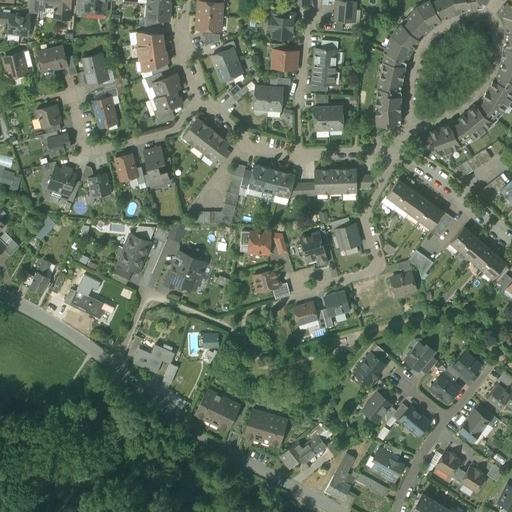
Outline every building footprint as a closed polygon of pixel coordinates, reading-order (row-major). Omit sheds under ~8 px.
[(30,0),(30,11),(38,12),(39,0),(30,0)] [(54,17),(69,19),(70,0),(45,0),(45,6),(46,6),(55,7),(55,8),(54,8),(53,10),(54,11),(54,17)] [(76,0),(75,13),(85,14),(85,9),(82,9),(82,0),(76,0)] [(104,14),(105,14),(106,0),(82,0),(82,9),(85,9),(96,10),(96,5),(105,6),(104,11),(104,14)] [(335,20),(353,21),(354,9),(355,10),(356,2),(336,0),(336,2),(335,20)] [(388,50),(404,57),(406,54),(409,55),(412,49),(413,48),(417,43),(414,40),(424,29),(427,32),(431,27),(433,26),(439,23),(437,19),(449,12),(451,15),(457,12),(459,12),(465,11),(464,7),(472,5),(473,9),(483,8),(487,0),(435,0),(431,2),(430,0),(429,0),(417,7),(407,18),(409,20),(404,26),(401,24),(391,35),(385,49),(388,50)] [(503,17),(504,33),(511,32),(511,0),(511,2),(511,4),(507,2),(504,6),(506,7),(501,15),(503,17)] [(198,1),(197,15),(221,17),(222,11),(220,8),(220,3),(220,2),(212,2),(198,1)] [(169,20),(170,5),(148,3),(147,18),(164,20),(169,20)] [(0,21),(9,22),(9,15),(10,15),(10,14),(0,12),(0,21)] [(23,16),(10,15),(9,15),(9,22),(8,33),(9,33),(9,31),(19,32),(18,34),(28,35),(30,16),(23,16)] [(221,23),(221,17),(197,15),(196,28),(218,30),(219,24),(221,23)] [(271,37),(292,38),(292,31),(292,29),(292,24),(293,22),(293,18),(289,18),(272,17),(269,16),(268,29),(271,30),(271,37)] [(146,18),(145,25),(144,31),(162,33),(163,33),(163,27),(164,20),(147,18),(146,18)] [(139,59),(141,59),(152,57),(151,52),(165,51),(162,33),(144,31),(142,31),(137,31),(139,43),(137,44),(139,59)] [(500,62),(496,75),(511,81),(511,32),(504,33),(503,46),(500,62)] [(205,33),(205,46),(219,40),(220,34),(205,33)] [(222,45),(224,50),(230,48),(232,47),(232,48),(236,46),(233,40),(222,45)] [(321,48),(337,49),(338,41),(322,40),(321,48)] [(38,52),(43,71),(67,65),(65,57),(62,46),(38,52)] [(315,47),(314,62),(336,64),(337,49),(321,48),(315,47)] [(237,59),(235,55),(232,54),(230,48),(224,50),(211,55),(216,68),(237,59)] [(275,67),(295,69),(297,51),(287,50),(275,49),(275,50),(274,57),(276,59),(275,67)] [(23,56),(26,67),(33,66),(29,50),(22,52),(23,56)] [(403,61),(404,57),(388,50),(387,54),(403,61)] [(166,51),(165,51),(151,52),(152,57),(141,59),(143,71),(147,70),(150,69),(167,63),(168,62),(166,51)] [(4,71),(12,76),(27,72),(26,67),(23,56),(20,57),(20,56),(15,53),(13,55),(13,56),(3,58),(6,69),(4,71)] [(82,57),(89,84),(107,79),(104,67),(105,66),(102,53),(82,57)] [(377,88),(397,90),(400,91),(406,62),(403,61),(387,54),(384,53),(377,88)] [(67,65),(69,75),(77,73),(72,55),(65,57),(67,65)] [(242,72),(237,59),(216,68),(221,81),(242,72)] [(334,85),(336,64),(314,62),(312,80),(321,81),(321,84),(328,84),(334,85)] [(150,69),(152,75),(145,77),(149,87),(154,85),(153,83),(165,78),(163,77),(161,71),(169,68),(167,63),(150,69)] [(154,85),(158,96),(175,89),(180,87),(177,81),(178,79),(176,73),(168,75),(168,77),(165,78),(153,83),(154,85)] [(511,81),(496,75),(494,78),(511,86),(511,81)] [(495,106),(490,111),(497,117),(501,112),(502,112),(507,105),(507,106),(511,97),(511,96),(511,86),(494,78),(482,98),(484,99),(495,106)] [(311,89),(327,90),(328,84),(321,84),(321,81),(312,80),(311,89)] [(103,84),(105,89),(116,86),(115,81),(103,84)] [(228,92),(232,97),(241,89),(237,84),(228,92)] [(245,85),(241,89),(232,97),(236,101),(249,89),(245,85)] [(116,86),(105,89),(104,89),(106,97),(110,96),(110,97),(118,95),(116,86)] [(254,108),(268,109),(269,87),(255,86),(254,108)] [(268,109),(273,109),(275,107),(281,108),(282,88),(269,87),(268,109)] [(396,95),(397,90),(377,88),(375,104),(378,105),(378,109),(375,109),(376,126),(396,124),(396,119),(401,119),(400,110),(401,110),(401,104),(400,104),(401,96),(396,95)] [(178,96),(175,89),(158,96),(154,98),(158,108),(159,111),(170,107),(174,105),(175,106),(183,103),(180,97),(178,96)] [(93,101),(99,124),(116,119),(110,97),(110,96),(106,97),(93,101)] [(484,99),(481,104),(490,111),(495,106),(484,99)] [(36,109),(38,117),(35,118),(33,121),(35,126),(37,128),(42,126),(45,126),(59,122),(61,122),(57,104),(36,109)] [(468,131),(462,135),(466,142),(472,139),(473,139),(493,123),(492,122),(497,117),(490,111),(485,116),(478,107),(476,104),(458,119),(460,122),(468,131)] [(485,116),(490,111),(481,104),(478,107),(485,116)] [(342,106),(328,107),(329,129),(343,128),(342,106)] [(153,110),(158,123),(174,117),(170,107),(159,111),(158,108),(153,110)] [(315,129),(316,129),(329,129),(328,107),(316,107),(314,107),(315,129)] [(192,143),(194,144),(208,126),(207,125),(203,122),(197,118),(197,117),(196,118),(183,135),(182,135),(183,136),(190,141),(189,141),(192,143)] [(58,135),(57,130),(61,129),(59,122),(45,126),(46,133),(42,134),(44,139),(48,139),(47,138),(58,135)] [(460,122),(456,125),(462,135),(468,131),(460,122)] [(460,146),(466,142),(462,135),(456,138),(452,126),(451,124),(429,132),(429,133),(434,144),(429,145),(432,152),(436,151),(438,155),(444,153),(445,154),(453,150),(453,151),(461,147),(460,146)] [(456,138),(462,135),(456,125),(452,126),(456,138)] [(219,134),(208,126),(194,144),(195,145),(194,145),(195,145),(204,152),(219,134)] [(55,148),(56,154),(66,152),(65,148),(69,147),(67,140),(70,140),(68,133),(58,135),(47,138),(48,139),(50,150),(55,148)] [(419,137),(423,148),(429,145),(434,144),(429,133),(419,137)] [(219,135),(219,134),(204,152),(205,153),(208,156),(215,161),(216,161),(218,158),(225,149),(229,143),(229,144),(230,143),(229,143),(223,138),(219,135)] [(153,180),(154,184),(169,180),(167,171),(160,172),(157,163),(165,161),(161,148),(161,146),(143,150),(149,173),(151,181),(153,180)] [(161,148),(165,161),(170,159),(167,147),(161,148)] [(218,158),(223,162),(230,152),(225,149),(218,158)] [(452,170),(459,180),(491,159),(485,149),(452,170)] [(500,159),(508,166),(511,162),(511,154),(508,150),(500,159)] [(115,157),(120,179),(137,175),(135,168),(132,153),(115,157)] [(0,163),(11,167),(13,158),(0,154),(0,163)] [(42,164),(43,170),(55,167),(57,166),(55,160),(42,164)] [(231,174),(242,177),(245,165),(234,163),(231,174)] [(249,186),(262,190),(268,167),(254,164),(252,171),(249,183),(249,186)] [(81,179),(85,179),(89,178),(88,176),(93,175),(91,167),(86,165),(81,179)] [(62,191),(69,194),(76,175),(75,173),(70,171),(69,172),(62,169),(61,168),(57,166),(55,167),(48,184),(49,187),(54,188),(57,187),(61,189),(62,191)] [(139,183),(145,182),(143,174),(141,166),(135,168),(137,175),(139,183)] [(281,171),(268,167),(262,190),(275,193),(281,171)] [(0,173),(0,180),(10,183),(8,189),(16,191),(21,178),(13,175),(14,172),(2,168),(0,173)] [(343,169),(342,169),(343,192),(344,192),(357,191),(357,187),(356,175),(356,168),(343,169)] [(245,169),(243,177),(240,187),(246,188),(247,182),(249,183),(252,171),(245,169)] [(328,192),(329,192),(328,169),(327,169),(314,170),(315,183),(315,193),(328,192)] [(342,169),(328,169),(329,192),(343,192),(342,169)] [(295,174),(281,171),(275,193),(273,201),(287,204),(289,196),(292,183),(295,174)] [(99,194),(99,195),(111,192),(106,172),(93,175),(88,176),(89,178),(93,195),(99,194)] [(149,173),(143,174),(145,182),(146,186),(154,184),(153,180),(151,181),(149,173)] [(231,174),(224,203),(235,206),(240,187),(243,177),(242,177),(231,174)] [(375,175),(364,175),(365,187),(369,187),(375,175)] [(477,193),(484,202),(506,185),(499,176),(477,193)] [(386,195),(397,204),(409,187),(398,179),(386,195)] [(510,197),(511,198),(511,180),(501,189),(504,193),(503,194),(507,199),(510,197)] [(289,196),(301,195),(301,183),(292,183),(289,196)] [(420,195),(409,187),(397,204),(409,212),(420,195)] [(432,204),(420,195),(409,212),(420,220),(432,204)] [(221,211),(215,211),(215,222),(224,222),(231,223),(235,206),(224,203),(221,211)] [(443,212),(432,204),(420,220),(431,228),(437,221),(443,212)] [(191,222),(215,222),(215,211),(192,210),(191,222)] [(320,221),(328,218),(326,210),(317,212),(320,221)] [(443,212),(437,221),(441,224),(448,215),(444,211),(443,212)] [(448,215),(441,224),(446,228),(453,218),(448,215)] [(33,231),(41,239),(55,224),(47,216),(33,231)] [(331,222),(333,230),(336,229),(350,225),(348,217),(331,222)] [(434,234),(441,224),(437,221),(431,228),(430,230),(434,234)] [(167,236),(179,241),(187,223),(173,222),(168,235),(167,236)] [(336,229),(341,248),(360,243),(354,224),(350,225),(336,229)] [(439,238),(446,228),(441,224),(434,234),(439,238)] [(138,225),(135,232),(150,238),(155,226),(138,225)] [(153,237),(164,242),(169,231),(158,226),(153,237)] [(450,242),(461,251),(474,236),(463,227),(450,242)] [(241,230),(240,244),(249,244),(250,231),(241,230)] [(319,231),(322,244),(328,242),(325,230),(319,231)] [(249,251),(269,253),(270,240),(272,240),(273,233),(250,231),(249,244),(249,251)] [(300,236),(302,243),(305,254),(307,261),(317,258),(319,263),(321,264),(326,262),(327,261),(322,244),(319,231),(300,236)] [(130,233),(124,248),(144,256),(150,241),(130,233)] [(277,243),(280,253),(287,251),(282,234),(273,233),(272,240),(274,241),(277,243)] [(485,245),(474,236),(461,251),(472,260),(485,245)] [(3,249),(10,255),(19,246),(12,239),(5,246),(6,247),(3,249)] [(301,255),(305,254),(302,243),(297,244),(296,246),(299,254),(301,255)] [(495,254),(485,245),(472,260),(482,269),(495,254)] [(138,271),(144,256),(124,248),(120,257),(123,257),(120,264),(138,271)] [(408,260),(414,264),(422,254),(416,249),(408,260)] [(178,251),(173,265),(170,270),(169,270),(164,283),(173,287),(175,282),(186,286),(188,283),(191,285),(195,284),(198,282),(200,276),(203,269),(203,266),(200,263),(201,260),(178,251)] [(418,265),(419,270),(427,258),(422,254),(414,264),(418,265)] [(506,263),(495,254),(482,269),(493,278),(504,265),(506,263)] [(433,262),(427,258),(419,270),(421,278),(433,262)] [(37,270),(35,276),(30,286),(43,292),(50,277),(46,275),(51,263),(43,259),(37,271),(37,270)] [(203,269),(200,276),(207,278),(212,265),(201,260),(200,263),(203,266),(203,269)] [(412,273),(408,260),(397,263),(399,270),(403,269),(405,274),(411,272),(411,273),(412,273)] [(493,278),(497,282),(505,273),(509,269),(504,265),(493,278)] [(258,282),(260,290),(273,286),(280,284),(275,268),(254,274),(256,282),(258,282)] [(113,278),(125,284),(130,273),(122,270),(122,271),(117,269),(113,278)] [(30,287),(30,286),(35,276),(27,272),(22,283),(30,287)] [(403,293),(404,294),(408,293),(409,291),(416,289),(411,273),(411,272),(405,274),(391,278),(395,292),(401,290),(402,293),(403,293)] [(511,280),(511,278),(505,273),(497,282),(506,289),(507,287),(506,287),(511,280)] [(84,274),(77,290),(89,296),(93,288),(97,290),(101,282),(84,274)] [(214,276),(212,281),(231,288),(231,279),(229,279),(219,274),(218,277),(214,276)] [(52,291),(57,293),(64,279),(59,276),(52,291)] [(198,282),(199,282),(206,285),(208,279),(207,278),(200,276),(198,282)] [(188,283),(186,286),(186,287),(196,291),(199,282),(198,282),(195,284),(191,285),(188,283)] [(273,286),(276,297),(290,293),(287,282),(280,284),(273,286)] [(97,317),(101,308),(104,303),(89,296),(77,290),(76,291),(70,288),(65,299),(86,309),(85,311),(97,317)] [(328,308),(330,315),(349,310),(344,291),(324,296),(328,308)] [(298,323),(299,323),(306,321),(317,318),(316,311),(313,301),(294,307),(296,315),(295,317),(296,320),(298,321),(298,323)] [(114,308),(104,303),(101,308),(104,310),(111,314),(114,308)] [(328,308),(322,309),(326,327),(333,325),(330,315),(328,308)] [(320,328),(326,327),(322,309),(316,311),(317,318),(320,328)] [(218,331),(202,332),(203,348),(219,347),(218,331)] [(126,357),(133,361),(139,348),(143,339),(136,335),(126,357)] [(408,346),(412,350),(419,342),(424,346),(427,344),(428,342),(423,338),(414,337),(408,346)] [(405,358),(419,370),(421,367),(431,355),(435,351),(427,344),(424,346),(419,342),(412,350),(405,358)] [(133,362),(156,373),(162,359),(170,363),(175,352),(155,343),(151,353),(139,348),(133,361),(133,362)] [(371,352),(382,361),(388,353),(378,344),(371,352)] [(360,377),(368,383),(385,364),(382,361),(371,352),(354,372),(355,373),(356,371),(362,376),(360,377)] [(461,372),(468,378),(480,364),(466,352),(455,366),(461,372)] [(421,367),(427,373),(437,360),(431,355),(421,367)] [(450,362),(446,367),(457,377),(461,372),(455,366),(450,362)] [(453,381),(457,377),(446,367),(442,372),(453,381)] [(499,382),(505,387),(506,386),(507,387),(511,379),(511,376),(504,371),(497,380),(499,382)] [(431,388),(447,401),(449,401),(459,389),(459,386),(453,381),(442,372),(430,385),(431,388)] [(506,386),(505,387),(504,389),(497,383),(487,396),(500,408),(505,401),(511,406),(511,390),(507,387),(506,386)] [(194,413),(211,421),(223,396),(207,388),(194,413)] [(367,412),(377,420),(380,417),(390,404),(391,403),(377,391),(366,406),(370,409),(367,412)] [(240,404),(223,396),(211,421),(227,429),(240,404)] [(402,402),(396,409),(392,414),(398,420),(399,419),(408,407),(402,402)] [(386,422),(392,414),(396,409),(390,404),(380,417),(386,422)] [(487,421),(492,425),(492,424),(497,418),(478,404),(475,408),(483,414),(481,416),(487,420),(487,421)] [(399,419),(415,432),(421,425),(424,428),(430,421),(410,405),(408,407),(399,419)] [(244,435),(261,440),(269,413),(252,408),(244,435)] [(459,429),(471,440),(487,421),(487,420),(481,416),(483,414),(475,408),(466,418),(467,419),(459,429)] [(287,418),(269,413),(261,440),(279,445),(287,418)] [(319,434),(323,439),(332,432),(327,424),(320,422),(309,431),(314,438),(319,434)] [(280,455),(290,466),(302,457),(305,460),(326,444),(323,439),(319,434),(314,438),(302,446),(298,440),(280,455)] [(326,444),(331,450),(341,442),(337,436),(326,444)] [(331,450),(335,456),(345,448),(341,442),(331,450)] [(392,453),(399,455),(401,449),(385,443),(382,449),(391,453),(392,453)] [(387,473),(395,478),(403,464),(390,457),(391,453),(382,449),(379,447),(373,457),(376,458),(371,468),(385,475),(387,473)] [(430,462),(435,465),(442,454),(437,450),(430,462)] [(435,465),(451,475),(461,460),(456,457),(457,456),(450,452),(449,453),(444,450),(442,454),(435,465)] [(345,453),(333,475),(343,480),(345,481),(349,474),(346,472),(354,457),(345,453)] [(487,474),(497,480),(503,470),(501,468),(494,464),(487,474)] [(460,481),(476,491),(486,476),(481,473),(482,471),(475,467),(475,469),(470,465),(460,481)] [(358,471),(357,472),(358,473),(356,477),(355,478),(365,485),(369,478),(358,471)] [(355,478),(356,477),(351,474),(349,473),(349,474),(345,481),(343,480),(335,495),(343,499),(351,485),(355,478)] [(335,495),(343,480),(333,475),(325,489),(335,495)] [(365,485),(375,490),(379,483),(369,478),(365,485)] [(375,490),(385,495),(389,488),(379,483),(375,490)] [(511,485),(508,484),(502,494),(505,495),(501,503),(504,504),(511,508),(511,485)] [(409,511),(453,511),(422,493),(420,497),(409,511)]
